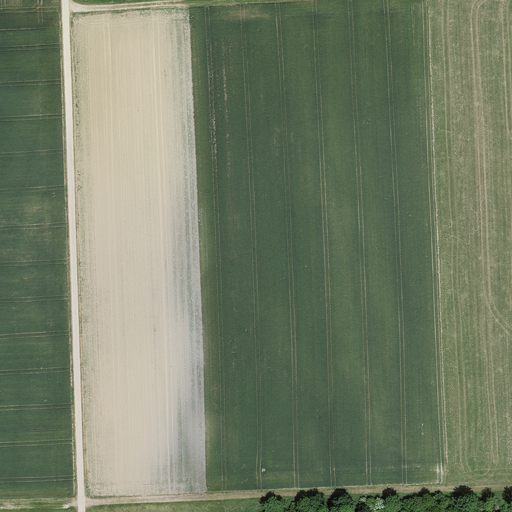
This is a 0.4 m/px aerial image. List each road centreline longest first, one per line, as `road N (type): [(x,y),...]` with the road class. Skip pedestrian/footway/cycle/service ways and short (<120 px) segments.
road 1 (track): [(0,507),(511,486)]
road 2 (track): [(65,0),(82,511)]
